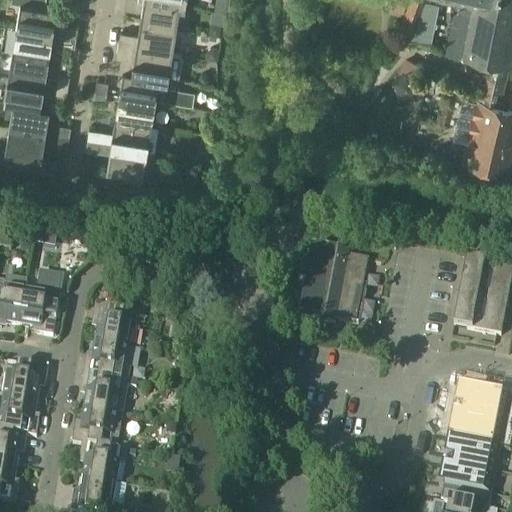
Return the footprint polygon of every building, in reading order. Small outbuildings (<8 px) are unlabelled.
[(141,22),(176,28),(180,3),(160,0),(126,0),(125,7),(143,10),(141,22)] [(419,0),(412,0),(401,28),(399,31),(412,36),(425,2),(419,0)] [(511,0),(439,0),(457,4),(446,55),(450,55),(493,64),(490,78),(501,81),(506,82),(509,67),(511,68),(511,64),(511,0)] [(56,7),(44,6),(19,2),(19,3),(15,28),(65,36),(67,23),(54,22),(56,7)] [(176,28),(141,22),(139,35),(121,31),(119,44),(151,49),(172,52),(172,49),(176,28)] [(78,25),(67,23),(65,36),(76,37),(78,25)] [(15,28),(12,52),(48,58),(50,45),(63,47),(65,36),(15,28)] [(63,47),(74,49),(74,47),(76,37),(65,36),(63,47)] [(119,44),(116,56),(122,56),(120,69),(123,69),(132,71),(159,75),(179,78),(183,54),(172,52),(151,49),(119,44)] [(48,58),(12,52),(8,77),(44,82),(48,58)] [(132,71),(123,69),(119,94),(155,100),(159,75),(132,71)] [(70,74),(59,72),(57,84),(68,86),(70,74)] [(202,72),(199,76),(202,81),(207,81),(210,77),(207,72),(202,72)] [(400,97),(415,98),(417,93),(420,82),(407,73),(394,82),(400,97)] [(490,78),(482,76),(475,104),(463,101),(453,144),(465,147),(461,163),(511,175),(511,169),(511,98),(509,108),(495,105),(501,81),(490,78)] [(5,101),(14,102),(40,106),(42,94),(55,95),(57,84),(44,82),(8,77),(5,101)] [(97,79),(97,80),(95,90),(107,92),(109,81),(97,79)] [(55,95),(66,98),(68,86),(57,84),(55,95)] [(93,102),(105,104),(107,92),(95,90),(93,102)] [(155,100),(119,94),(115,119),(151,124),(155,100)] [(71,125),(47,121),(49,108),(40,106),(14,102),(9,127),(70,136),(71,125)] [(89,128),(87,140),(147,149),(155,150),(159,126),(151,124),(115,119),(113,132),(89,128)] [(45,158),(41,157),(43,144),(68,148),(70,136),(9,127),(3,164),(44,171),(46,160),(45,158)] [(85,151),(109,155),(107,168),(143,173),(147,149),(87,140),(85,151)] [(197,151),(196,157),(206,159),(207,152),(197,151)] [(313,252),(307,285),(301,319),(311,321),(336,326),(336,322),(356,326),(368,262),(349,259),(349,255),(334,252),(334,256),(313,252)] [(481,255),(480,262),(467,260),(461,289),(509,298),(511,281),(511,268),(502,266),(503,259),(481,255)] [(54,339),(64,280),(41,276),(37,296),(26,294),(25,294),(19,329),(40,332),(39,337),(54,339)] [(0,284),(0,325),(19,329),(25,294),(27,284),(7,281),(6,285),(0,284)] [(454,329),(501,338),(509,298),(461,289),(454,329)] [(140,317),(96,310),(94,324),(98,325),(94,344),(130,350),(133,330),(138,331),(140,317)] [(94,344),(91,365),(86,364),(84,377),(129,385),(137,386),(138,383),(129,382),(130,378),(131,372),(126,371),(130,350),(94,344)] [(2,399),(38,404),(41,385),(46,385),(48,371),(4,364),(1,376),(6,377),(2,399)] [(84,377),(82,391),(86,392),(83,412),(118,418),(123,419),(128,389),(137,390),(137,386),(129,385),(84,377)] [(467,390),(466,399),(456,398),(451,427),(455,428),(453,441),(453,442),(496,450),(501,451),(511,398),(467,390)] [(37,440),(39,426),(34,425),(38,404),(2,399),(0,413),(0,432),(10,434),(10,435),(27,438),(27,439),(37,440)] [(75,432),(73,445),(73,446),(82,448),(82,447),(118,453),(118,451),(120,439),(115,439),(118,418),(83,412),(80,433),(76,432),(75,432)] [(0,432),(0,434),(0,467),(17,470),(20,450),(25,451),(27,439),(27,438),(10,435),(10,434),(0,432)] [(499,461),(494,460),(496,450),(453,442),(453,441),(448,440),(439,488),(443,489),(441,504),(445,504),(446,503),(489,511),(499,461)] [(120,466),(125,467),(127,454),(127,453),(118,451),(118,453),(82,447),(82,448),(80,460),(81,461),(85,461),(81,481),(116,487),(120,466)] [(0,503),(16,506),(19,492),(14,491),(17,470),(0,467),(0,503)] [(81,481),(78,502),(73,501),(71,511),(122,511),(127,489),(116,487),(81,481)] [(490,511),(489,511),(446,503),(445,504),(445,508),(435,507),(434,511),(490,511)]
